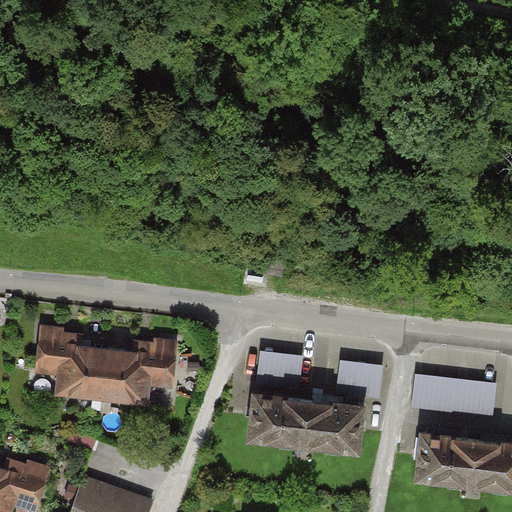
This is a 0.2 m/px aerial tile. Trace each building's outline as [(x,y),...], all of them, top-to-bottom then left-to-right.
[(68,376),(66,392),(154,403),(157,383),(176,386),(181,344),(147,339),(145,351),(80,343),(82,331),(47,327),(41,372),(68,376)] [(301,358),(263,353),(259,381),(297,386),(301,358)] [(381,367),(343,362),(339,390),(377,395),(381,367)] [(495,383),(418,375),(415,404),(492,412),(495,383)] [(258,393),(254,434),(355,445),(360,404),(258,393)] [(511,442),(426,436),(423,483),(511,489),(511,442)] [(0,511),(17,511),(20,504),(44,511),(57,468),(19,456),(15,468),(0,463),(0,511)] [(153,511),(158,496),(91,475),(79,511),(153,511)]
